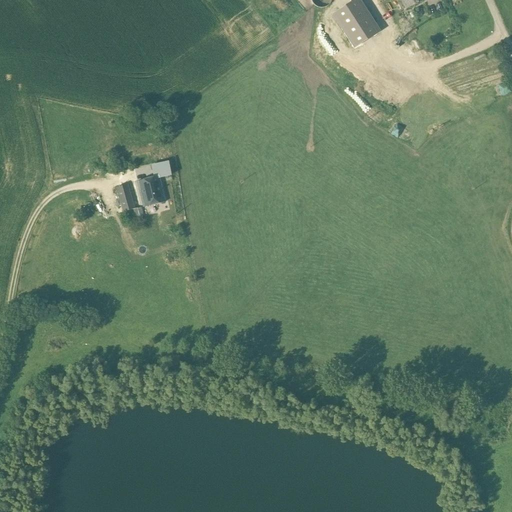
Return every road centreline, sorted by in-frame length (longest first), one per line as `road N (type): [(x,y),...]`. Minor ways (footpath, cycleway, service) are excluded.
road 1 (track): [(120,179),(43,203),(27,230),(0,339)]
road 2 (track): [(502,31),(459,55),(422,63),(380,49),(356,15)]
